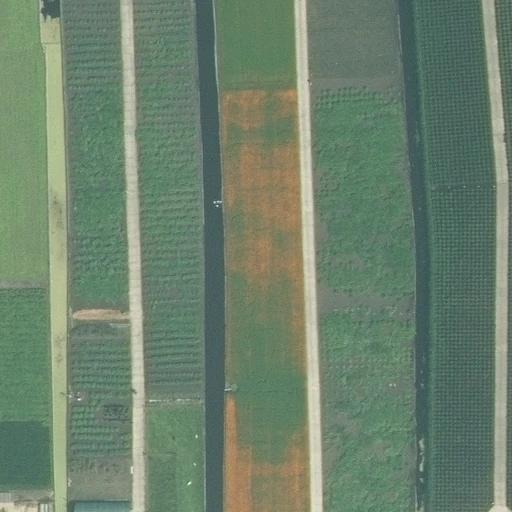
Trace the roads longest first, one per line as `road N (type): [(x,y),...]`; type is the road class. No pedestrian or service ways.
road 1 (track): [(498,511),(502,202),(486,0)]
road 2 (track): [(314,511),(297,0)]
road 3 (track): [(123,0),(136,511)]
